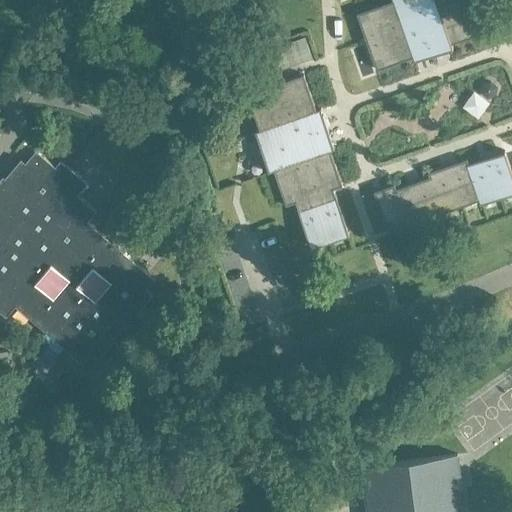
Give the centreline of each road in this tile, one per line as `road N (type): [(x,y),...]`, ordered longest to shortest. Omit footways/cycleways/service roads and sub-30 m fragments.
road 1 (residential): [(231,445),(285,355),(511,275)]
road 2 (unknown): [(398,317),(375,220),(474,195),(504,279)]
road 3 (residential): [(0,480),(231,445)]
